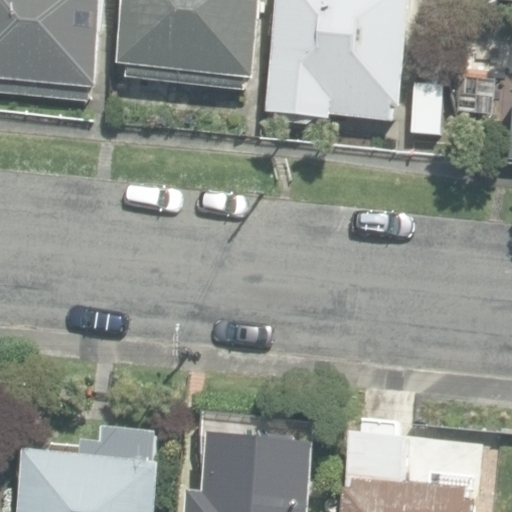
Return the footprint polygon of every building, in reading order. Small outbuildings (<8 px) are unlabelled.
[(0,0),(0,93),(92,101),(93,89),(102,89),(109,0),(0,0)] [(131,78),(247,91),(248,79),(260,80),(268,0),(129,0),(122,63),(132,64),(131,78)] [(292,124),(313,126),(321,119),(336,121),(337,116),(395,122),(397,107),(405,107),(416,0),(281,0),(270,114),(286,116),(292,124)] [(160,511),(165,465),(157,464),(159,433),(108,428),(107,443),(88,441),(87,457),(33,452),(27,511),(160,511)] [(480,511),(481,501),(471,500),(472,488),(413,484),(416,438),(359,434),(355,489),(351,489),(349,511),(480,511)] [(313,511),(315,486),(306,485),(300,475),(269,471),(259,479),(259,474),(253,474),(246,464),(218,459),(207,470),(203,470),(201,491),(193,490),(191,511),(313,511)]
